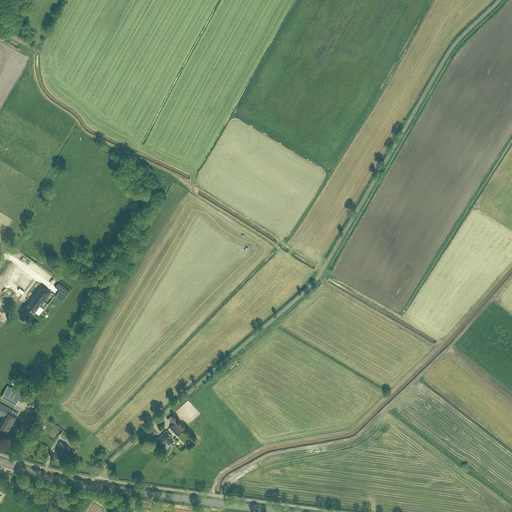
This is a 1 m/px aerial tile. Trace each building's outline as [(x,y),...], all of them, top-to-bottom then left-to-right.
[(21,254),(19,257),(14,253),(13,255),(22,262),(26,258),(21,254)] [(22,278),(25,273),(18,269),(14,274),(22,278)] [(29,301),(26,305),(25,305),(22,309),(27,313),(27,312),(31,315),(39,305),(40,306),(50,292),(40,285),(30,299),(29,301)] [(8,385),(2,397),(16,405),(22,393),(8,385)] [(34,407),(40,397),(35,394),(34,396),(29,404),(34,407)] [(20,430),(23,424),(14,419),(18,413),(0,402),(0,414),(4,417),(0,423),(0,427),(7,431),(11,425),(20,430)] [(177,436),(184,429),(176,421),(169,427),(177,436)] [(70,442),(71,440),(73,437),(63,430),(59,435),(70,442)] [(168,444),(173,440),(171,438),(172,437),(166,430),(162,434),(163,434),(156,440),(161,445),(166,441),(168,444)] [(66,455),(70,448),(59,441),(57,444),(59,445),(53,455),(60,460),(64,454),(66,455)] [(81,446),(77,443),(75,446),(75,445),(68,456),(72,459),(81,446)] [(94,511),(96,511),(101,507),(96,503),(96,504),(92,501),(87,507),(94,511)]
